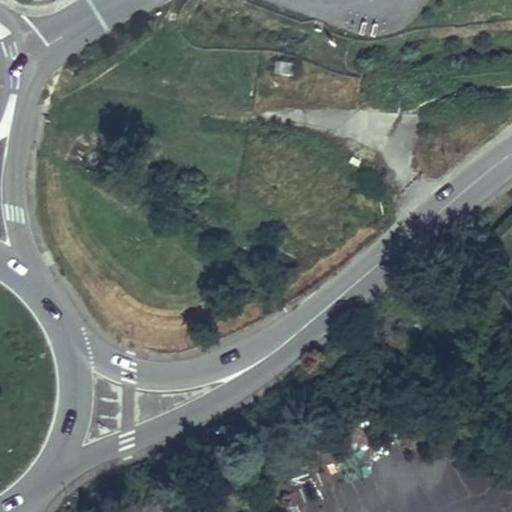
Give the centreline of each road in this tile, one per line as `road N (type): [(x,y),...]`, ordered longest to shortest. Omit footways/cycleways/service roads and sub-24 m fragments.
road 1 (tertiary): [(40,481),(205,406),(295,336)]
road 2 (residential): [(30,282),(12,213),(30,54),(0,9)]
road 3 (tertiary): [(295,336),(511,155)]
road 4 (tertiary): [(295,336),(222,365),(154,375),(65,336)]
road 5 (secondary): [(40,481),(72,412),(65,336)]
